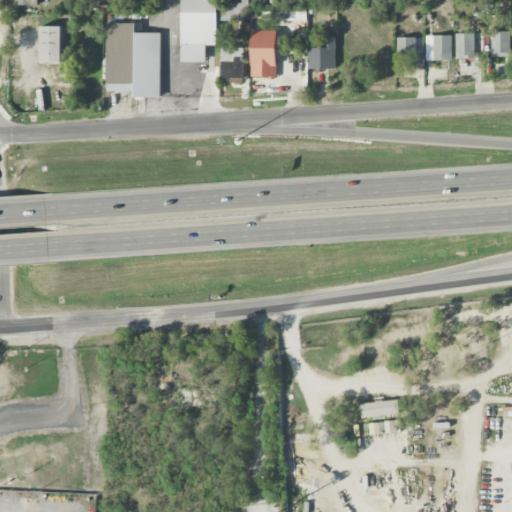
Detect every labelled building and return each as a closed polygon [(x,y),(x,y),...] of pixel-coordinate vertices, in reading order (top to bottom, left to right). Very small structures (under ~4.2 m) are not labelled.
[(205,63),(205,46),(216,46),(217,0),(181,0),(180,62),(205,63)] [(227,12),(226,12),(225,20),(247,20),(247,4),(227,4),(227,12)] [(161,34),(135,33),(135,24),(108,24),(107,91),(134,92),(134,98),(160,98),(161,34)] [(61,63),(62,27),(40,27),(40,63),(61,63)] [(276,78),(277,31),(251,31),(251,77),(276,78)] [(491,57),(510,57),(510,32),(491,32),(491,57)] [(474,34),(455,34),(456,59),(474,59),(474,34)] [(452,36),(426,36),(425,61),(452,61),(452,36)] [(308,48),(308,70),(336,69),(335,37),(321,37),(321,48),(308,48)] [(397,63),(416,63),(416,38),(397,38),(397,63)] [(243,80),(243,49),(221,48),(221,79),(243,80)] [(397,400),(360,404),(362,419),(399,415),(397,400)]
